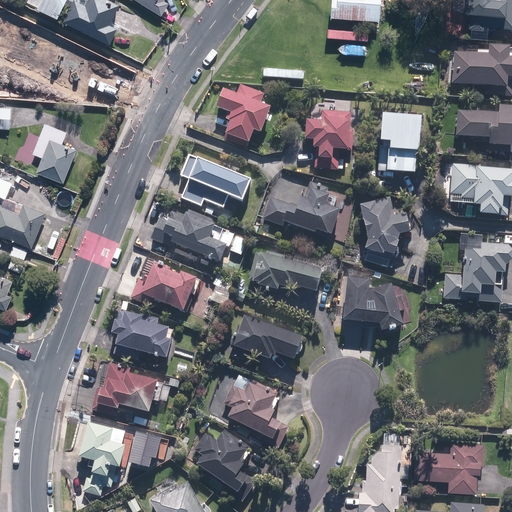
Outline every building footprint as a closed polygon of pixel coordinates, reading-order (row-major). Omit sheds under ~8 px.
[(66,0),(41,0),(37,9),(57,19),(66,0)] [(74,1),(63,23),(109,45),(117,29),(109,26),(119,6),(106,0),(87,0),(85,6),(74,1)] [(134,0),(160,16),(168,4),(164,1),(164,0),(134,0)] [(381,19),(382,0),(332,0),(332,16),(381,19)] [(511,0),(470,0),(468,30),(482,31),(482,28),(511,29),(511,0)] [(253,7),(246,16),(250,20),(258,10),(253,7)] [(154,17),(150,24),(163,33),(168,26),(154,17)] [(41,50),(47,39),(37,33),(31,45),(41,50)] [(73,84),(88,54),(61,41),(46,70),(73,84)] [(454,54),(451,84),(492,88),(491,95),(511,96),(511,94),(511,59),(508,60),(508,49),(488,47),(487,57),(476,56),(477,44),(457,42),(456,54),(454,54)] [(88,54),(73,84),(87,91),(102,62),(88,54)] [(0,74),(0,89),(0,93),(34,94),(35,65),(13,65),(13,75),(0,74)] [(230,123),(224,141),(246,149),(253,132),(260,135),(269,109),(259,105),(263,95),(240,87),(236,97),(223,92),(217,110),(231,115),(228,122),(230,123)] [(11,109),(0,108),(0,128),(9,129),(11,109)] [(458,113),(455,137),(488,140),(488,146),(511,148),(511,135),(511,134),(511,109),(498,109),(497,116),(458,113)] [(316,149),(314,169),(337,171),(339,151),(346,152),(350,114),(322,112),(321,124),(306,123),(304,141),(313,142),(313,149),(316,149)] [(380,148),(378,171),(386,172),(386,173),(414,175),(418,120),(382,117),(380,144),(382,144),(382,148),(380,148)] [(63,184),(76,151),(61,145),(66,133),(44,124),(33,154),(42,158),(36,173),(63,184)] [(249,182),(188,156),(179,177),(189,180),(181,199),(201,207),(203,201),(223,210),(228,198),(241,203),(249,182)] [(511,200),(511,198),(511,172),(478,170),(478,168),(452,166),(449,204),(479,207),(479,214),(507,216),(508,199),(511,200)] [(0,178),(0,196),(5,198),(11,184),(0,178)] [(270,199),(263,220),(288,229),(289,226),(314,235),(315,232),(327,237),(327,235),(330,236),(338,212),(324,207),(328,198),(325,197),(328,190),(310,183),(303,201),(300,199),(296,208),(270,199)] [(359,207),(367,242),(365,249),(364,251),(382,257),(382,255),(393,258),(397,243),(396,243),(398,236),(408,235),(404,216),(394,218),(390,199),(371,203),(371,205),(359,207)] [(0,207),(0,235),(31,248),(45,213),(23,204),(18,215),(0,207)] [(160,219),(151,240),(174,250),(175,247),(219,265),(226,248),(217,244),(222,231),(214,227),(212,221),(188,211),(186,216),(185,215),(183,219),(171,214),(167,223),(160,219)] [(445,276),(443,299),(500,304),(503,266),(510,262),(511,253),(505,248),(480,246),(481,242),(466,241),(465,252),(464,252),(462,277),(445,276)] [(266,257),(255,254),(249,277),(252,283),(258,284),(258,286),(277,291),(278,287),(294,291),(295,288),(314,293),(320,271),(282,261),(283,258),(267,254),(266,257)] [(139,280),(131,299),(151,308),(154,301),(183,314),(191,295),(193,295),(199,282),(180,274),(178,276),(154,266),(146,283),(139,280)] [(12,282),(0,276),(0,308),(5,311),(11,297),(6,295),(12,282)] [(346,280),(342,322),(378,325),(381,332),(402,326),(390,286),(372,291),(368,291),(368,282),(346,280)] [(119,336),(114,355),(138,362),(140,353),(165,360),(170,342),(165,341),(168,330),(156,326),(157,321),(141,316),(141,318),(119,312),(113,335),(119,336)] [(233,347),(233,348),(236,349),(233,357),(248,362),(251,355),(269,361),(271,356),(274,357),(275,354),(293,360),(301,339),(244,318),(240,327),(238,326),(231,346),(233,347)] [(97,390),(91,410),(112,415),(114,409),(117,410),(118,406),(149,414),(157,383),(129,376),(130,370),(110,365),(103,391),(97,390)] [(231,408),(226,417),(280,444),(288,427),(269,418),(273,410),(268,408),(275,393),(249,380),(243,392),(232,387),(223,404),(231,408)] [(123,432),(87,423),(78,457),(89,460),(87,467),(92,468),(90,477),(87,476),(83,491),(99,496),(102,485),(110,487),(115,467),(117,468),(124,445),(120,444),(123,432)] [(201,455),(195,464),(236,492),(247,476),(237,470),(249,454),(245,451),(248,447),(223,430),(215,442),(205,435),(194,450),(201,455)] [(415,454),(413,481),(449,483),(448,492),(475,493),(476,476),(479,476),(479,469),(482,469),(483,447),(450,445),(449,456),(415,454)] [(396,510),(398,448),(380,447),(379,453),(375,453),(369,459),(369,465),(365,465),(365,482),(361,482),(361,494),(357,494),(356,511),(391,511),(392,510),(396,510)] [(202,511),(186,483),(178,488),(176,485),(149,500),(155,511),(202,511)] [(138,511),(141,511),(134,497),(126,501),(130,511),(138,511)] [(434,511),(415,510),(414,511),(481,511),(482,506),(450,503),(449,511),(434,511)]
